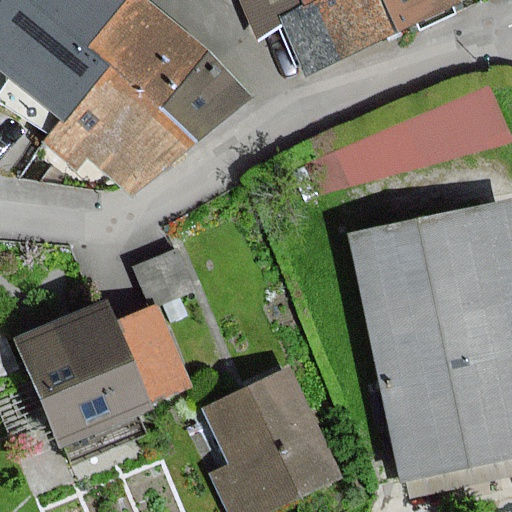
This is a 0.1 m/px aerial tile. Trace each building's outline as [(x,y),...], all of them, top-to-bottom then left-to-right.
[(110,65),(90,49),(127,0),(3,0),(0,5),(0,66),(69,120),(110,65)] [(251,94),(204,47),(145,0),(127,0),(90,49),(110,65),(69,120),(46,143),(77,167),(88,155),(132,193),(251,94)] [(244,0),(259,34),(282,17),(305,4),(303,0),(244,0)] [(312,0),(305,4),(282,17),(307,73),(417,18),(453,0),(312,0)] [(330,191),(511,128),(511,119),(499,81),(313,144),(330,191)] [(511,219),(509,205),(357,237),(407,477),(511,454),(511,219)] [(178,248),(134,265),(151,308),(159,304),(195,290),(178,248)] [(109,298),(15,338),(61,447),(155,408),(153,403),(118,320),(109,298)] [(151,308),(118,320),(153,403),(193,388),(159,304),(151,308)] [(0,319),(0,379),(21,371),(0,319)] [(288,371),(209,407),(236,466),(217,474),(234,511),(256,511),(336,475),(288,371)]
